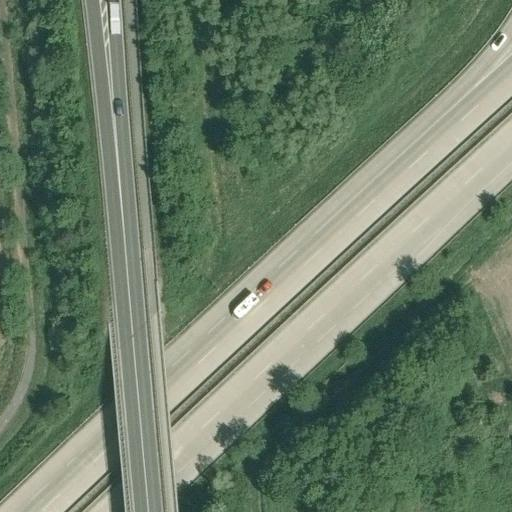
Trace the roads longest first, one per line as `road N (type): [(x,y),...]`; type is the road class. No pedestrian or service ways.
road 1 (motorway): [(122,511),(511,151)]
road 2 (motorway): [(415,151),(36,511)]
road 3 (tertiary): [(103,0),(147,511)]
road 4 (track): [(0,426),(28,376),(32,314),(3,0)]
road 5 (motorway): [(511,28),(415,151)]
road 6 (motorway): [(511,62),(415,151)]
